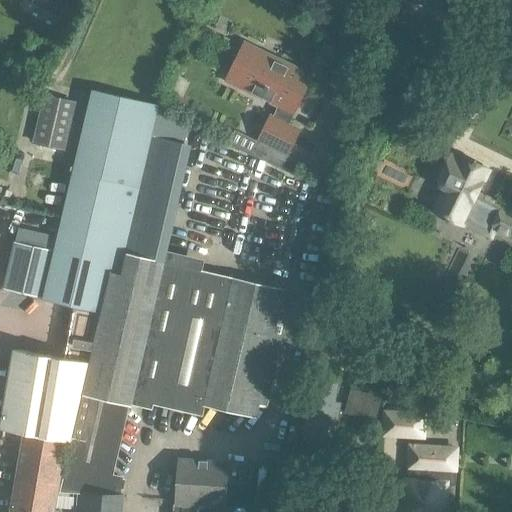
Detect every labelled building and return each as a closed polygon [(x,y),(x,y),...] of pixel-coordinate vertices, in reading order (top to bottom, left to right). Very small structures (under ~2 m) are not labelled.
[(31,0),(30,3),(58,16),(61,9),(63,10),(65,7),(63,6),(65,0),(31,0)] [(306,73),(255,48),(238,84),(279,104),(274,115),(270,114),(252,151),(283,166),(301,129),(289,122),(300,97),(296,95),(306,73)] [(112,271),(119,273),(159,105),(92,89),(54,251),(44,296),(43,298),(75,306),(102,312),(112,271)] [(45,95),(33,145),(61,152),(73,102),(45,95)] [(396,164),(406,143),(392,137),(382,157),(396,164)] [(494,242),(497,236),(511,243),(511,207),(502,203),(501,205),(477,194),(484,179),(485,174),(488,175),(490,170),(460,156),(460,157),(458,157),(452,155),(451,157),(450,157),(448,162),(447,163),(441,176),(441,177),(438,182),(444,184),(445,188),(443,194),(435,212),(440,214),(441,215),(454,222),(462,225),(494,242)] [(381,194),(387,182),(373,176),(367,188),(363,197),(377,203),(381,194)] [(198,211),(208,214),(217,184),(207,181),(198,211)] [(294,208),(290,225),(306,230),(311,213),(294,208)] [(54,251),(15,242),(4,287),(44,296),(54,251)] [(204,405),(251,415),(281,289),(127,253),(122,273),(119,273),(112,271),(102,312),(94,348),(83,394),(81,394),(71,438),(67,438),(58,491),(79,495),(78,511),(121,511),(122,496),(118,496),(122,478),(112,476),(128,405),(132,405),(134,398),(202,414),(204,405)] [(94,348),(102,312),(75,306),(65,357),(14,349),(1,428),(25,433),(11,511),(54,511),(58,491),(67,438),(71,438),(81,394),(83,394),(94,348)] [(341,403),(336,402),(339,385),(313,381),(303,438),(326,442),(330,423),(337,424),(341,403)] [(371,385),(369,394),(351,389),(344,413),(375,422),(384,389),(371,385)] [(387,408),(386,437),(427,439),(428,410),(387,408)] [(411,447),(410,468),(412,468),(411,482),(405,481),(403,511),(445,511),(447,483),(438,483),(439,470),(448,470),(449,449),(411,447)] [(230,461),(178,457),(175,506),(174,506),(173,511),(217,511),(218,507),(225,507),(249,508),(251,483),(228,482),(230,461)]
